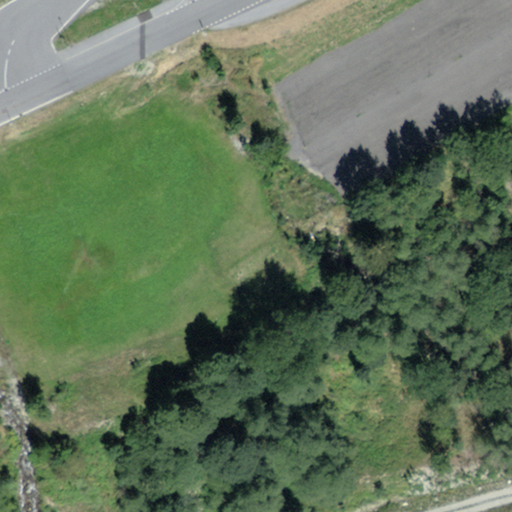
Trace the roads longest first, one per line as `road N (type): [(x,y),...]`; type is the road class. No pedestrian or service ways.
road 1 (tertiary): [(2,107),(239,0)]
road 2 (unclassified): [(2,107),(11,43),(61,0)]
